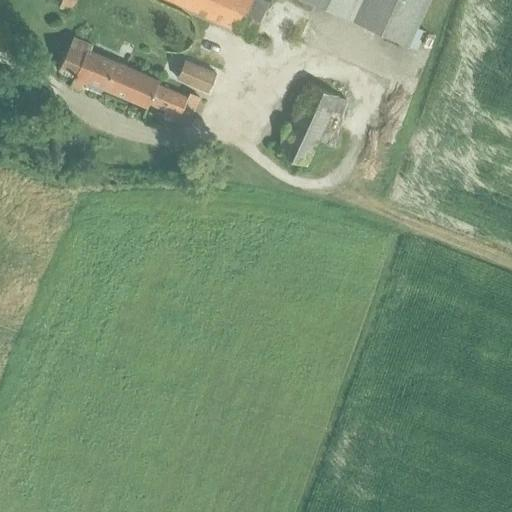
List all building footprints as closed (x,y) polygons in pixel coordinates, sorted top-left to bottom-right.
[(62,0),(59,9),(73,14),(77,0),(62,0)] [(169,0),(237,32),(237,30),(253,38),(271,1),(267,0),(169,0)] [(308,0),(409,46),(418,50),(426,32),(418,28),(430,0),(308,0)] [(74,37),(59,70),(62,72),(61,74),(70,78),(71,76),(74,77),(70,86),(80,90),(85,81),(148,108),(149,104),(165,111),(162,118),(176,125),(180,117),(190,122),(201,98),(190,93),(189,97),(158,84),(160,79),(91,50),(93,46),(74,37)] [(186,61),(178,79),(210,93),(217,75),(186,61)] [(308,81),(276,152),(308,165),(331,113),(341,117),(348,100),(308,81)]
